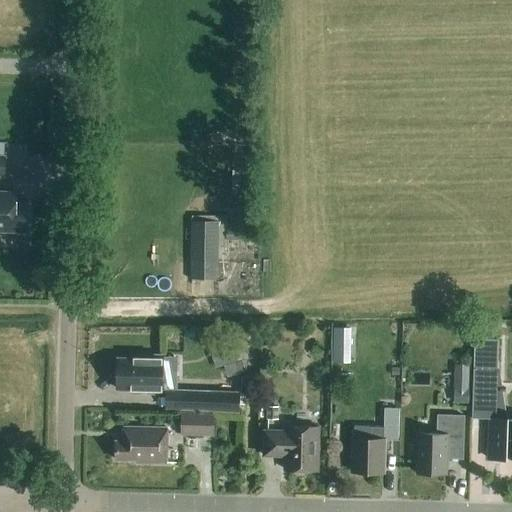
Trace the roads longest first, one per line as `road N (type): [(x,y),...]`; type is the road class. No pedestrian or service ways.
road 1 (unclassified): [(62,501),(77,0)]
road 2 (residential): [(358,511),(62,501)]
